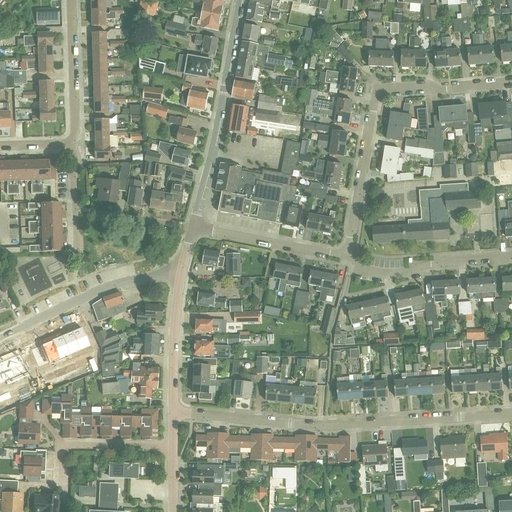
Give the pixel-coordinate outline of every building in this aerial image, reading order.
[(0,0),(0,25),(2,25),(5,25),(27,0),(26,0),(0,0)] [(106,14),(105,0),(91,0),(92,14),(106,14)] [(142,0),(140,0),(137,13),(152,16),(155,3),(142,0)] [(203,13),(221,16),(221,15),(223,14),(224,11),(222,9),(222,8),(223,2),(220,1),(220,0),(192,0),(192,3),(205,5),(203,13)] [(250,0),(250,3),(271,7),(270,10),(278,12),(279,4),(319,14),(319,9),(309,6),(287,0),(250,0)] [(320,0),(287,0),(309,6),(319,9),(320,0)] [(320,0),(319,9),(327,10),(328,0),(320,0)] [(344,0),(343,10),(351,11),(352,0),(344,0)] [(271,7),(250,3),(247,21),(261,23),(263,11),(271,12),(270,17),(279,18),(280,12),(278,12),(270,10),(271,7)] [(467,19),(466,3),(460,4),(461,14),(457,14),(457,20),(461,19),(467,19)] [(109,14),(106,14),(92,14),(93,26),(106,26),(106,20),(116,19),(116,14),(116,9),(109,9),(109,14)] [(58,13),(47,13),(47,23),(59,23),(58,13)] [(221,16),(203,13),(202,20),(193,19),(192,26),(217,31),(219,25),(219,23),(222,22),(222,19),(220,17),(221,16)] [(173,23),(183,26),(185,18),(175,15),(173,23)] [(461,19),(457,20),(453,20),(455,33),(462,33),(461,19)] [(467,19),(461,19),(462,33),(470,32),(469,19),(467,19)] [(305,34),(315,35),(316,31),(315,31),(316,21),(312,20),(310,29),(307,29),(305,34)] [(432,21),(426,22),(423,22),(421,22),(421,28),(425,28),(425,34),(431,34),(431,27),(432,27),(432,23),(432,21)] [(183,26),(173,23),(168,22),(165,31),(183,36),(186,27),(183,26)] [(398,35),(398,24),(391,24),(390,35),(398,35)] [(257,42),(260,27),(245,25),(243,40),(257,42)] [(331,33),(342,45),(341,45),(346,50),(351,45),(347,40),(345,42),(334,30),(331,33)] [(509,46),(501,46),(502,63),(511,62),(511,31),(511,32),(508,32),(509,46)] [(38,47),(51,46),(51,45),(52,45),(52,33),(36,34),(36,36),(23,37),(24,46),(37,46),(38,47)] [(93,47),(107,46),(106,33),(93,33),(93,47)] [(315,35),(305,34),(304,40),(313,42),(315,35)] [(215,56),(218,39),(196,35),(194,44),(203,46),(202,54),(215,56)] [(479,43),(479,35),(474,35),(475,43),(474,43),(474,49),(467,49),(469,66),(481,65),(480,48),(481,48),(480,46),(479,46),(479,44),(479,43)] [(480,48),(481,65),(494,64),(492,47),(486,47),(486,42),(484,43),(483,35),(479,35),(479,43),(479,44),(479,46),(480,46),(481,48),(480,48)] [(446,51),(448,68),(461,67),(459,50),(452,51),(451,37),(445,38),(446,47),(445,47),(445,49),(447,49),(447,51),(446,51)] [(274,46),(275,40),(265,38),(264,44),(274,46)] [(414,46),(414,38),(410,38),(409,51),(401,51),(400,68),(413,68),(414,51),(414,49),(413,49),(413,46),(414,46)] [(419,38),(414,38),(414,46),(413,46),(413,49),(414,49),(414,51),(413,68),(426,68),(426,52),(419,51),(419,38)] [(446,47),(445,38),(441,38),(442,45),(441,44),(442,52),(434,52),(435,69),(448,68),(446,51),(447,51),(447,49),(445,49),(445,47),(446,47)] [(381,67),(382,40),(375,40),(375,52),(369,52),(369,67),(381,67)] [(382,40),(381,67),(393,67),(393,53),(387,53),(388,40),(382,40)] [(338,49),(340,44),(332,41),(330,46),(338,49)] [(242,42),(239,59),(267,65),(268,63),(276,64),(277,59),(269,57),(268,59),(256,56),(258,45),(242,42)] [(51,46),(38,47),(38,56),(33,56),(32,51),(26,51),(26,56),(21,56),(21,60),(38,60),(52,60),(51,46)] [(107,60),(107,46),(93,47),(94,60),(107,60)] [(349,64),(354,59),(343,48),(338,53),(349,64)] [(317,56),(311,55),(308,69),(315,70),(317,56)] [(212,61),(189,56),(187,65),(185,65),(184,72),(186,73),(185,74),(188,75),(188,76),(194,78),(194,76),(207,78),(208,70),(210,71),(211,69),(212,70),(214,63),(212,62),(212,61)] [(158,62),(139,57),(140,71),(155,75),(158,62)] [(267,65),(239,59),(236,77),(251,80),(253,68),(259,69),(275,72),(276,64),(268,63),(267,65)] [(52,73),(52,60),(38,60),(21,60),(21,63),(26,63),(27,69),(38,69),(38,73),(52,73)] [(108,73),(107,60),(94,60),(94,73),(108,73)] [(327,71),(326,73),(329,73),(329,77),(337,79),(339,80),(339,78),(341,79),(356,82),(357,70),(343,67),(342,74),(327,71)] [(307,89),(308,85),(309,71),(301,69),(299,88),(307,89)] [(111,77),(111,75),(111,73),(108,73),(94,73),(94,87),(108,86),(108,77),(111,77)] [(326,73),(325,83),(340,85),(339,91),(354,94),(356,82),(341,79),(339,78),(339,80),(337,79),(329,77),(329,73),(326,73)] [(14,78),(0,74),(0,89),(14,89),(14,78)] [(293,80),(281,78),(281,85),(292,87),(293,80)] [(252,100),(255,83),(235,79),(232,97),(252,100)] [(39,94),(52,94),(52,81),(38,81),(39,93),(22,93),(22,89),(14,89),(14,96),(39,96),(39,94)] [(205,110),(209,92),(192,89),(192,85),(184,83),(182,91),(191,92),(188,107),(205,110)] [(307,89),(305,107),(317,108),(318,102),(315,101),(316,91),(317,86),(308,85),(307,89)] [(95,100),(112,100),(112,97),(112,96),(108,96),(108,86),(94,87),(95,100)] [(165,101),(161,100),(163,90),(145,87),(142,101),(163,106),(165,101)] [(39,96),(14,96),(14,109),(20,109),(20,99),(22,99),(39,99),(39,108),(53,107),(52,94),(39,94),(39,96)] [(259,95),(257,108),(276,111),(282,112),(282,108),(283,99),(278,98),(259,95)] [(113,103),(112,100),(95,100),(95,113),(109,113),(109,104),(113,104),(113,103)] [(324,105),(323,109),(323,110),(332,111),(332,112),(334,112),(334,111),(336,111),(336,112),(350,114),(352,102),(338,100),(337,106),(332,105),(332,107),(324,105)] [(492,105),(494,120),(495,127),(504,126),(504,129),(508,129),(506,103),(501,104),(501,102),(493,103),(493,104),(492,105)] [(0,103),(0,127),(10,127),(9,112),(8,112),(8,103),(0,103)] [(143,112),(146,113),(146,114),(165,119),(168,109),(145,103),(143,112)] [(247,131),(245,131),(249,108),(230,105),(226,131),(256,135),(257,129),(248,128),(247,131)] [(494,120),(492,105),(479,106),(480,121),(494,120)] [(131,115),(141,115),(141,106),(130,107),(131,115)] [(453,108),(454,123),(455,128),(462,127),(462,122),(467,122),(466,106),(453,108)] [(53,107),(39,108),(39,109),(38,109),(38,116),(31,116),(31,121),(54,120),(54,109),(53,109),(53,107)] [(276,111),(257,108),(257,109),(254,108),(253,115),(259,116),(260,115),(267,116),(267,118),(277,119),(278,112),(276,112),(276,111)] [(435,141),(434,151),(433,166),(445,164),(444,152),(442,131),(445,131),(447,128),(454,127),(454,123),(453,108),(439,109),(441,124),(445,124),(445,126),(444,127),(441,127),(441,128),(434,128),(434,129),(435,141)] [(323,110),(323,109),(321,109),(320,115),(335,118),(334,123),(349,126),(350,114),(336,112),(336,111),(334,111),(334,112),(332,112),(332,111),(323,110)] [(427,116),(427,109),(413,111),(414,118),(427,116)] [(391,112),(389,126),(403,128),(409,129),(411,116),(405,115),(405,114),(391,112)] [(168,123),(177,125),(176,131),(180,132),(177,142),(194,146),(197,132),(186,130),(188,120),(170,116),(168,123)] [(428,129),(428,119),(420,120),(421,130),(428,129)] [(120,136),(120,131),(116,131),(116,125),(109,125),(109,120),(95,120),(96,133),(113,133),(113,136),(117,136),(120,136)] [(474,124),(475,137),(482,136),(481,123),(474,124)] [(475,137),(474,124),(467,125),(469,144),(476,143),(475,137)] [(328,133),(329,127),(316,125),(315,131),(328,133)] [(403,128),(389,126),(387,139),(401,141),(403,128)] [(428,129),(427,140),(419,139),(418,148),(434,151),(435,141),(434,129),(428,129)] [(319,135),(318,141),(327,143),(329,144),(329,142),(331,143),(331,144),(345,146),(347,134),(333,132),(332,137),(319,135)] [(118,147),(117,136),(113,136),(113,133),(96,133),(96,147),(110,146),(110,147),(118,147)] [(406,139),(405,146),(418,148),(419,141),(406,139)] [(222,192),(280,202),(286,203),(292,169),(297,170),(301,144),(289,141),(283,174),(263,170),(262,175),(247,172),(247,173),(241,172),(241,167),(221,163),(216,191),(222,192)] [(327,143),(318,141),(318,145),(331,148),(329,155),(344,158),(345,146),(331,144),(331,143),(329,142),(329,144),(327,143)] [(167,159),(173,160),(173,163),(188,166),(191,154),(176,150),(177,147),(160,143),(158,150),(167,159)] [(511,144),(497,146),(498,161),(511,159),(511,144)] [(110,159),(110,147),(110,146),(96,147),(96,148),(95,148),(95,160),(110,159)] [(418,148),(405,146),(404,152),(417,154),(418,148)] [(383,160),(398,162),(400,149),(385,147),(385,152),(383,153),(382,158),(383,159),(383,160)] [(301,148),(300,155),(313,157),(314,150),(301,148)] [(159,164),(161,156),(147,153),(145,161),(159,164)] [(133,163),(143,161),(142,155),(132,156),(133,163)] [(313,157),(300,155),(299,161),(312,163),(313,157)] [(398,162),(383,160),(381,174),(396,176),(397,171),(401,172),(402,164),(398,163),(398,162)] [(24,161),(24,162),(24,173),(25,180),(31,180),(31,193),(37,193),(37,180),(37,173),(36,161),(24,161)] [(36,161),(37,173),(37,180),(37,193),(43,193),(43,180),(49,180),(49,179),(50,179),(50,181),(50,191),(50,201),(51,203),(56,202),(56,200),(55,191),(55,181),(55,179),(55,178),(55,175),(55,170),(55,165),(55,164),(55,161),(36,161)] [(0,162),(0,164),(0,174),(0,181),(7,181),(7,194),(13,194),(13,181),(13,174),(12,162),(0,162)] [(24,162),(12,162),(13,174),(13,181),(13,194),(19,194),(19,181),(25,180),(24,173),(24,162)] [(127,184),(128,180),(130,162),(121,163),(118,182),(97,179),(96,187),(100,188),(98,200),(116,203),(119,182),(127,184)] [(314,168),(313,173),(322,175),(324,175),(324,174),(327,174),(326,175),(341,178),(342,166),(328,164),(322,162),(322,167),(318,166),(317,169),(314,168)] [(149,175),(151,164),(143,163),(141,174),(149,175)] [(451,165),(453,178),(462,177),(460,163),(451,165)] [(159,178),(161,165),(152,164),(150,176),(159,178)] [(196,175),(185,173),(185,170),(169,167),(167,179),(182,183),(183,179),(194,182),(196,175)] [(322,175),(313,173),(305,172),(304,178),(325,181),(325,187),(339,189),(341,178),(326,175),(327,174),(324,174),(324,175),(322,175)] [(414,180),(413,173),(400,174),(401,181),(414,180)] [(127,184),(125,196),(129,197),(128,205),(129,205),(130,207),(134,207),(136,206),(140,207),(143,190),(140,190),(141,182),(128,180),(127,184)] [(164,194),(162,210),(174,212),(176,201),(181,202),(184,185),(173,183),(171,195),(164,194)] [(440,185),(440,189),(419,191),(420,207),(421,207),(422,219),(417,220),(408,220),(408,226),(373,229),(374,244),(391,242),(391,240),(416,238),(416,240),(449,238),(447,210),(481,208),(479,192),(469,193),(468,183),(440,185)] [(162,210),(164,194),(159,193),(160,185),(154,184),(150,208),(162,210)] [(280,202),(222,192),(218,212),(276,223),(280,202)] [(289,197),(288,205),(284,224),(299,226),(303,208),(298,207),(300,199),(289,197)] [(51,203),(28,203),(28,210),(41,209),(41,215),(65,214),(65,212),(61,212),(60,202),(56,202),(51,203)] [(319,232),(321,217),(323,210),(318,209),(316,216),(309,214),(306,229),(319,232)] [(511,236),(511,221),(510,222),(509,215),(509,210),(498,211),(499,231),(506,230),(506,237),(511,236)] [(329,218),(321,217),(319,232),(331,234),(335,213),(330,211),(329,218)] [(65,214),(41,215),(41,221),(28,221),(28,227),(61,226),(61,216),(65,216),(65,214)] [(62,237),(61,226),(28,227),(28,234),(42,233),(42,239),(66,238),(66,237),(62,237)] [(66,238),(42,239),(42,245),(29,246),(29,252),(62,251),(62,240),(66,240),(66,238)] [(223,268),(225,257),(220,256),(220,252),(205,250),(203,264),(218,267),(223,268)] [(240,276),(240,259),(240,254),(228,254),(228,276),(240,276)] [(286,285),(290,267),(276,264),(274,278),(280,279),(278,292),(285,293),(286,285)] [(303,270),(290,267),(286,285),(300,288),(303,270)] [(321,293),(325,273),(311,271),(308,285),(317,286),(316,292),(321,293)] [(325,273),(321,293),(319,301),(325,302),(326,296),(334,298),(338,276),(325,273)] [(9,289),(3,277),(2,274),(0,274),(0,284),(3,292),(9,289)] [(511,302),(511,277),(502,278),(503,291),(504,291),(505,297),(511,297),(511,302)] [(481,279),(482,299),(494,298),(494,292),(495,292),(494,278),(481,279)] [(482,299),(481,279),(467,280),(468,294),(469,294),(470,300),(482,299)] [(446,282),(447,295),(460,295),(459,281),(446,282)] [(447,295),(446,282),(432,282),(433,296),(447,295)] [(423,290),(409,293),(413,313),(425,310),(427,323),(433,322),(430,307),(425,308),(425,304),(423,290)] [(300,308),(303,292),(297,291),(294,307),(292,316),(299,318),(301,308),(300,308)] [(119,293),(111,296),(102,299),(104,305),(92,309),(97,323),(117,316),(126,311),(124,305),(122,302),(123,301),(120,292),(119,292),(119,293)] [(196,303),(198,304),(197,306),(225,309),(226,300),(215,299),(215,294),(199,292),(198,298),(196,299),(196,303)] [(310,293),(303,292),(300,308),(301,308),(306,309),(310,293)] [(409,293),(395,296),(398,309),(397,309),(399,318),(400,321),(407,319),(409,327),(416,325),(415,322),(413,313),(409,293)] [(387,297),(374,300),(377,314),(380,326),(385,325),(383,319),(385,318),(384,313),(390,311),(387,297)] [(507,299),(500,300),(501,313),(501,317),(501,322),(508,321),(507,317),(508,317),(507,299)] [(377,314),(374,300),(360,303),(364,317),(370,316),(371,321),(372,321),(374,328),(380,326),(377,314)] [(230,312),(243,312),(242,301),(230,302),(230,312)] [(364,317),(360,303),(347,306),(352,326),(365,323),(364,317)] [(145,305),(144,313),(136,313),(136,322),(149,323),(150,319),(155,320),(160,320),(161,306),(145,305)] [(330,334),(334,318),(336,309),(329,307),(323,332),(330,334)] [(222,333),(223,325),(212,324),(213,320),(197,319),(196,332),(222,333)] [(242,324),(235,324),(235,329),(227,329),(227,334),(245,334),(245,331),(242,331),(242,324)] [(71,333),(79,351),(90,347),(82,328),(71,333)] [(484,330),(467,331),(467,340),(484,339),(484,330)] [(346,345),(346,333),(341,332),(335,331),(334,346),(346,345)] [(101,348),(118,340),(114,332),(105,336),(103,332),(95,335),(101,348)] [(71,333),(61,337),(69,356),(79,351),(71,333)] [(399,344),(398,334),(383,335),(384,345),(399,344)] [(133,345),(158,346),(159,336),(142,335),(142,340),(133,339),(133,345)] [(59,360),(69,356),(61,337),(51,341),(59,360)] [(120,339),(118,340),(101,348),(100,365),(113,364),(118,363),(117,362),(111,363),(111,354),(120,352),(120,339)] [(195,354),(212,355),(212,357),(224,358),(225,346),(213,346),(213,341),(196,340),(195,354)] [(51,341),(42,345),(49,364),(59,360),(51,341)] [(487,353),(487,349),(487,342),(476,343),(477,349),(476,349),(476,354),(487,353)] [(39,368),(49,364),(42,345),(31,350),(39,368)] [(158,346),(133,345),(133,349),(129,349),(128,353),(128,355),(158,356),(158,346)] [(360,358),(359,349),(350,350),(350,359),(360,358)] [(340,363),(341,352),(334,351),(333,362),(340,363)] [(17,378),(27,373),(19,355),(9,359),(17,378)] [(257,357),(256,374),(257,374),(267,374),(268,358),(257,357)] [(17,378),(9,359),(0,362),(0,365),(7,382),(17,378)] [(216,380),(216,374),(210,374),(211,366),(217,366),(217,359),(203,359),(203,366),(195,365),(194,379),(210,380),(216,380)] [(241,360),(234,360),(232,374),(239,375),(241,360)] [(433,394),(432,379),(431,372),(430,365),(426,366),(427,372),(426,372),(427,379),(419,380),(420,395),(433,394)] [(420,395),(419,380),(419,373),(418,373),(418,367),(413,367),(414,373),(414,380),(407,381),(408,396),(420,395)] [(131,377),(157,379),(157,368),(140,368),(140,372),(131,371),(125,370),(125,376),(131,376),(131,377)] [(490,391),(489,376),(489,368),(483,369),(484,376),(477,376),(478,392),(490,391)] [(497,375),(489,376),(490,391),(503,390),(501,368),(496,368),(497,375)] [(472,377),(464,377),(465,393),(478,392),(477,376),(476,369),(471,369),(472,377)] [(465,393),(464,377),(464,370),(451,371),(452,378),(453,393),(465,393)] [(439,378),(432,379),(433,394),(445,393),(444,371),(439,372),(439,378)] [(278,402),(280,387),(281,374),(276,373),(275,386),(267,385),(265,401),(278,402)] [(408,396),(407,381),(406,373),(401,374),(402,381),(394,382),(395,397),(408,396)] [(256,374),(252,375),(246,374),(245,383),(236,382),(235,398),(250,399),(252,384),(256,384),(257,374),(256,374)] [(375,398),(374,383),(374,375),(369,376),(370,383),(361,383),(362,399),(375,398)] [(382,382),(374,383),(375,398),(388,397),(387,375),(381,375),(382,382)] [(131,376),(121,376),(101,378),(102,395),(119,393),(119,389),(126,387),(126,382),(131,381),(131,383),(139,384),(139,398),(151,399),(151,389),(156,389),(157,379),(131,377),(131,376)] [(362,399),(361,383),(361,376),(357,377),(357,384),(349,384),(350,399),(362,399)] [(350,399),(349,384),(349,377),(344,377),(345,385),(337,385),(338,400),(350,399)] [(210,380),(194,379),(193,393),(199,393),(199,399),(212,400),(212,393),(209,393),(210,386),(224,387),(224,389),(231,389),(232,380),(225,379),(225,381),(216,380),(210,380)] [(280,387),(278,402),(290,403),(292,388),(292,381),(288,380),(287,387),(280,387)] [(299,389),(292,388),(290,403),(303,404),(304,389),(305,382),(300,381),(299,389)] [(304,389),(303,404),(315,406),(317,390),(317,383),(313,383),(312,390),(304,389)] [(71,416),(71,396),(61,395),(61,404),(51,404),(51,401),(43,401),(42,415),(51,415),(51,414),(60,414),(60,424),(63,424),(63,439),(70,439),(71,426),(70,426),(71,416)] [(31,425),(31,419),(31,400),(19,405),(19,418),(25,419),(25,425),(19,424),(18,444),(38,445),(39,425),(31,425)] [(80,416),(71,416),(70,426),(71,426),(80,426),(80,436),(85,436),(85,439),(90,439),(91,426),(90,426),(90,416),(91,416),(91,409),(80,408),(80,416)] [(100,416),(91,416),(90,416),(90,426),(91,426),(100,427),(100,436),(105,437),(105,439),(110,440),(111,427),(110,427),(110,417),(111,417),(111,410),(100,410),(100,416)] [(141,415),(131,415),(130,427),(131,427),(140,427),(140,437),(142,437),(142,440),(157,440),(157,410),(141,410),(141,415)] [(120,417),(111,417),(110,417),(110,427),(111,427),(120,427),(120,437),(125,437),(125,440),(130,440),(131,427),(130,427),(131,415),(131,411),(121,411),(120,417)] [(217,459),(218,433),(210,433),(210,436),(196,436),(196,446),(208,446),(208,463),(218,463),(218,459),(217,459)] [(227,433),(218,433),(217,459),(218,459),(228,460),(228,447),(240,447),(240,437),(226,437),(227,433)] [(240,437),(240,447),(252,447),(251,460),(262,461),(263,434),(254,434),(253,437),(240,437)] [(271,435),(263,434),(262,461),(272,461),(272,448),(284,448),(284,439),(271,438),(271,435)] [(298,439),(284,439),(284,448),(295,448),(295,461),(306,462),(307,436),(298,435),(298,439)] [(499,460),(508,460),(506,435),(497,436),(497,435),(489,435),(489,437),(481,437),(482,451),(498,450),(499,460)] [(307,436),(306,462),(307,462),(307,465),(316,465),(316,462),(317,449),(328,450),(328,440),(315,439),(315,436),(307,436)] [(328,440),(328,450),(340,450),(339,463),(350,463),(351,437),(342,437),(342,440),(328,440)] [(441,440),(442,453),(441,453),(441,455),(442,455),(442,459),(466,458),(464,437),(454,437),(454,439),(441,440)] [(404,455),(427,454),(426,440),(413,441),(413,440),(403,440),(404,455)] [(376,471),(388,471),(386,441),(379,442),(379,446),(362,447),(363,460),(375,459),(376,471)] [(45,459),(35,459),(35,452),(20,452),(20,459),(24,459),(23,476),(39,477),(40,472),(43,472),(43,467),(45,467),(45,459)] [(405,481),(404,460),(394,461),(396,481),(405,481)] [(435,462),(435,473),(436,479),(436,481),(444,480),(442,461),(435,462)] [(435,473),(435,462),(427,462),(428,473),(435,473)] [(137,478),(137,465),(109,464),(109,477),(137,478)] [(363,464),(358,465),(360,495),(366,494),(364,467),(364,464),(363,464)] [(213,485),(214,477),(223,478),(224,466),(200,465),(199,469),(201,470),(201,471),(200,473),(194,473),(194,475),(191,478),(194,480),(193,484),(201,485),(213,485)] [(296,469),(273,469),(273,479),(286,479),(286,489),(296,489),(296,469)] [(484,487),(488,487),(487,475),(478,475),(478,488),(484,487)] [(0,500),(2,501),(1,511),(21,511),(22,494),(17,494),(18,482),(0,480),(0,500)] [(100,484),(99,496),(116,497),(116,485),(100,484)] [(213,485),(201,485),(201,491),(199,492),(193,492),(193,494),(191,497),(193,499),(193,503),(200,504),(213,504),(213,497),(214,496),(222,497),(222,485),(213,485)] [(95,498),(95,487),(79,486),(79,497),(95,498)] [(493,487),(488,487),(485,487),(486,510),(488,510),(488,511),(495,510),(493,487)] [(415,497),(415,501),(413,501),(413,511),(420,511),(420,501),(419,492),(401,493),(401,498),(415,497)] [(57,496),(40,495),(40,496),(34,496),(33,511),(61,511),(61,510),(56,510),(57,496)] [(114,511),(116,497),(99,496),(98,511),(114,511)] [(511,511),(511,502),(499,503),(500,511),(511,511)]
